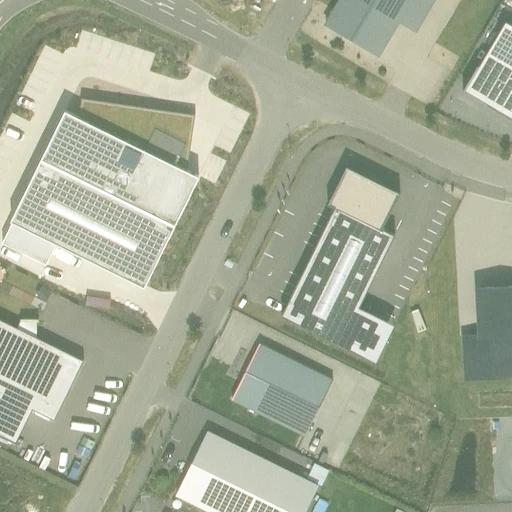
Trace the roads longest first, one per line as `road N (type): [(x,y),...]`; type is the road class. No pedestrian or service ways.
road 1 (residential): [(83,511),(298,81)]
road 2 (residential): [(511,175),(462,161),(298,81)]
road 3 (residential): [(298,81),(148,0)]
